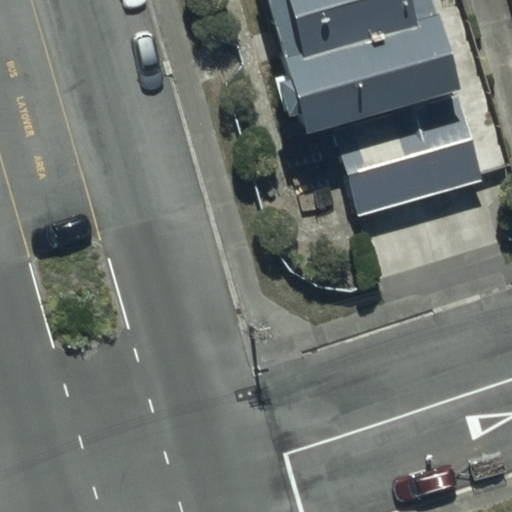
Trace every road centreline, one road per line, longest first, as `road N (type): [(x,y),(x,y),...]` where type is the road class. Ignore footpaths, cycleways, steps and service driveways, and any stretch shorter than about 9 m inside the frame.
road 1 (residential): [(77,0),(218,474)]
road 2 (residential): [(511,378),(218,474)]
road 3 (residential): [(36,511),(0,387)]
